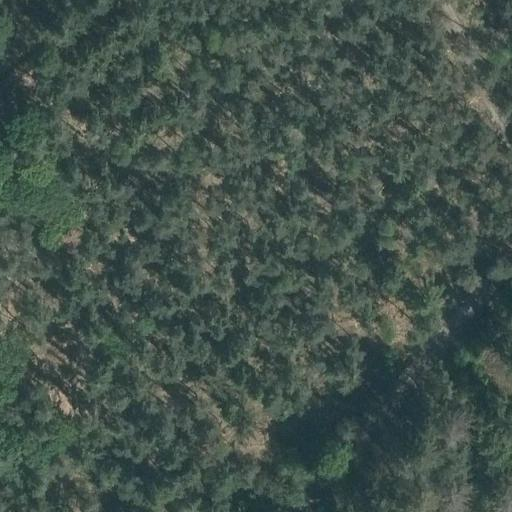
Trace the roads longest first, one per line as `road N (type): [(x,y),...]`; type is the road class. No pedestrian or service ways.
road 1 (track): [(292,511),(511,267)]
road 2 (track): [(511,137),(430,0)]
